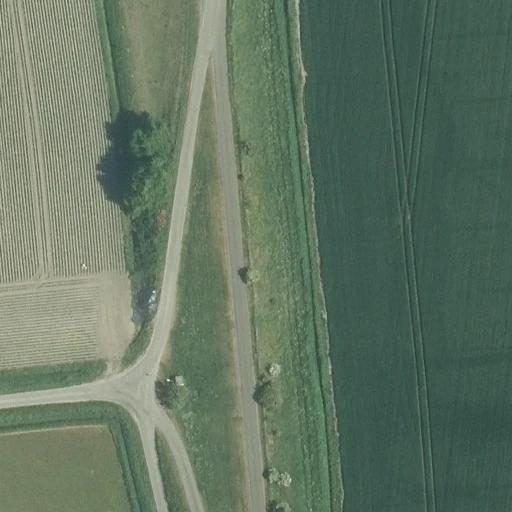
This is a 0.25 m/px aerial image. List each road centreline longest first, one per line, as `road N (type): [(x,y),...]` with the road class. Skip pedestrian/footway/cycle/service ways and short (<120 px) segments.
road 1 (unclassified): [(256,511),(215,0)]
road 2 (unclassified): [(136,386),(154,350),(212,0)]
road 3 (unclassified): [(193,511),(169,434),(136,386)]
road 4 (unclassified): [(136,386),(0,400)]
road 5 (unclassified): [(161,511),(136,386)]
